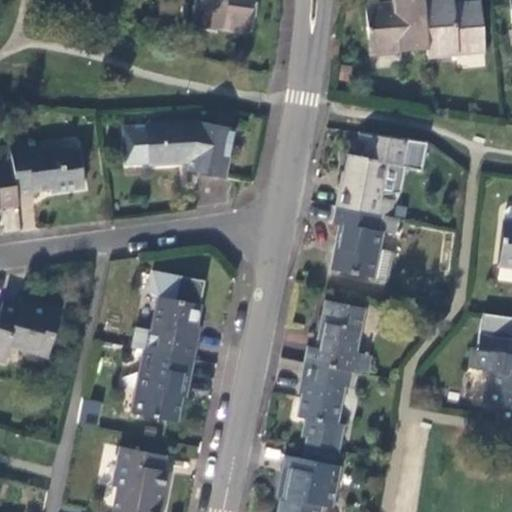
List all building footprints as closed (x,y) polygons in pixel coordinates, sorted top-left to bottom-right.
[(251,35),(256,0),(197,0),(194,26),(251,35)] [(428,48),(424,0),(391,0),(391,1),(366,4),(372,55),(428,48)] [(424,0),(428,48),(429,56),(485,52),(481,1),(455,4),(454,0),(424,0)] [(149,127),(127,128),(129,166),(152,164),(152,166),(193,163),(191,174),(228,181),(238,129),(201,122),(149,126),(149,127)] [(415,141),(367,134),(366,137),(374,139),(369,159),(355,156),(348,191),(345,191),(342,207),(395,218),(399,203),(385,200),(392,165),(408,168),(415,141)] [(30,142),(14,145),(17,165),(21,197),(38,194),(38,191),(55,189),(55,192),(88,187),(83,151),(67,153),(64,145),(32,151),(30,142)] [(4,209),(22,207),(21,197),(17,165),(0,167),(0,213),(4,213),(4,209)] [(342,207),(338,207),(335,226),(341,228),(332,272),(374,281),(382,250),(385,233),(398,235),(402,219),(395,218),(342,207)] [(382,250),(374,281),(388,284),(394,253),(382,250)] [(21,303),(6,300),(2,311),(0,318),(0,356),(6,358),(10,342),(50,353),(63,309),(23,298),(21,303)] [(148,351),(198,362),(202,343),(198,342),(205,308),(162,300),(156,333),(140,330),(136,349),(148,351)] [(310,348),(307,364),(354,374),(369,377),(373,357),(358,354),(367,311),(327,303),(318,350),(310,348)] [(507,411),(504,425),(511,426),(511,342),(484,337),(482,351),(491,353),(488,373),(497,377),(492,408),(507,411)] [(194,383),(198,362),(148,351),(137,415),(181,425),(191,382),(194,383)] [(354,374),(307,364),(304,380),(306,381),(299,418),(310,421),(307,438),(342,446),(347,426),(339,424),(346,389),(350,390),(354,374)] [(307,438),(305,445),(331,451),(341,453),(342,446),(307,438)] [(283,498),(279,511),(322,511),(324,506),(336,508),(343,468),(337,467),(328,465),(331,451),(305,445),(302,459),(290,456),(287,473),(293,475),(290,493),(283,498)] [(115,511),(165,511),(168,503),(166,502),(172,471),(169,471),(171,457),(123,448),(120,463),(126,464),(121,487),(115,511)] [(341,453),(331,451),(328,465),(337,467),(341,453)] [(126,464),(120,463),(115,486),(121,487),(126,464)] [(293,475),(287,473),(283,498),(290,493),(293,475)]
